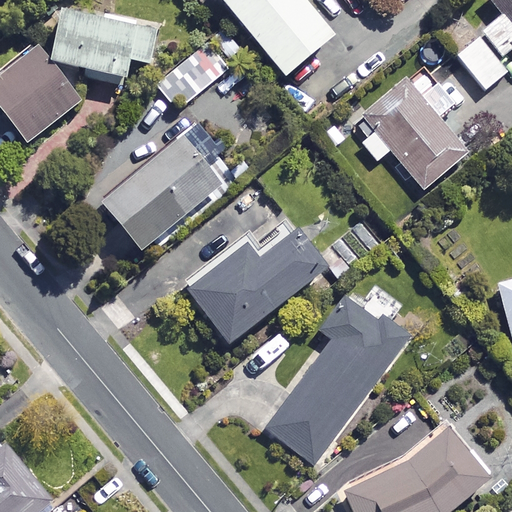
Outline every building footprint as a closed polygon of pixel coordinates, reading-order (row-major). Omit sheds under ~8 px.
[(329,35),(299,0),(216,0),(280,76),(329,35)] [(511,0),(486,0),(499,17),(452,53),(481,91),(506,73),(496,59),(509,50),(511,54),(511,0)] [(159,24),(58,1),(44,59),(122,77),(126,59),(149,64),(159,24)] [(76,104),(34,49),(0,75),(0,114),(23,145),(76,104)] [(462,157),(405,85),(364,118),(374,131),(359,143),(374,162),(387,152),(418,191),(462,157)] [(214,155),(190,125),(97,202),(137,250),(233,171),(217,152),(214,155)] [(323,265),(294,227),(252,259),(236,238),(178,282),(223,342),(323,265)] [(511,278),(494,284),(511,347),(511,278)] [(405,340),(343,295),(316,332),(329,341),(263,431),(313,467),(405,340)] [(398,461),(339,485),(352,511),(441,511),(486,474),(442,423),(398,461)] [(0,511),(33,511),(49,499),(1,441),(0,441),(0,511)]
